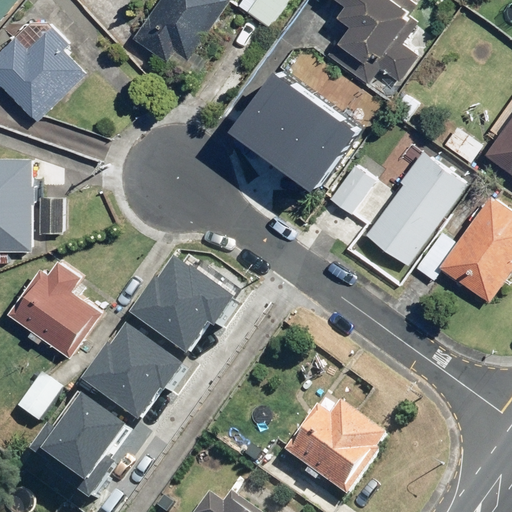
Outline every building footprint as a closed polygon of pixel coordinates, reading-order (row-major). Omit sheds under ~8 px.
[(0,0),(0,22),(17,0),(0,0)] [(158,0),(133,38),(165,59),(171,49),(188,61),(209,29),(208,28),(226,0),(158,0)] [(293,0),(245,0),(239,8),(271,31),(293,0)] [(352,30),(340,46),(369,67),(373,62),(404,85),(424,58),(399,41),(416,18),(391,0),(333,0),(348,10),(340,21),(352,30)] [(18,40),(0,56),(0,81),(40,125),(89,80),(65,54),(71,49),(51,28),(27,49),(18,40)] [(354,125),(273,70),(231,131),(313,186),(354,125)] [(502,146),(491,159),(511,174),(511,111),(492,138),(502,146)] [(460,127),(445,146),(473,168),(487,149),(460,127)] [(367,233),(411,267),(472,187),(428,154),(367,233)] [(37,163),(0,161),(0,262),(9,263),(9,255),(33,256),(37,163)] [(354,217),(379,181),(358,165),(332,201),(354,217)] [(445,268),(492,304),(511,277),(511,211),(492,196),(458,241),(447,233),(418,271),(433,284),(445,268)] [(67,199),(40,198),(39,236),(66,237),(67,199)] [(129,269),(117,257),(98,276),(110,288),(129,269)] [(141,313),(197,352),(219,321),(223,325),(243,297),(186,257),(170,280),(166,277),(141,313)] [(44,269),(12,316),(35,332),(30,340),(41,348),(46,341),(73,360),(105,312),(77,293),(86,279),(62,262),(53,275),(44,269)] [(94,381),(149,419),(172,388),(174,390),(194,362),(140,324),(124,347),(120,344),(94,381)] [(18,353),(2,366),(18,386),(34,373),(18,353)] [(58,466),(102,497),(108,489),(101,485),(142,426),(98,395),(71,432),(60,425),(45,446),(64,459),(58,466)] [(268,420),(240,400),(215,435),(243,455),(268,420)] [(321,407),(286,456),(349,501),(394,439),(342,401),(332,414),(321,407)] [(208,455),(206,457),(205,458),(204,459),(203,461),(203,464),(202,467),(203,470),(204,472),(205,475),(206,477),(208,479),(211,480),(213,482),(216,482),(219,482),(221,482),(224,481),(227,480),(229,478),(231,476),(232,474),(233,472),(234,469),(234,466),(234,463),(233,461),(232,458),(230,456),(228,454),(226,453),(223,451),(221,451),(218,451),(215,451),(212,452),(210,453),(208,455)] [(171,511),(191,485),(177,476),(154,508),(159,511),(171,511)] [(257,511),(237,496),(229,506),(215,496),(202,511),(257,511)]
